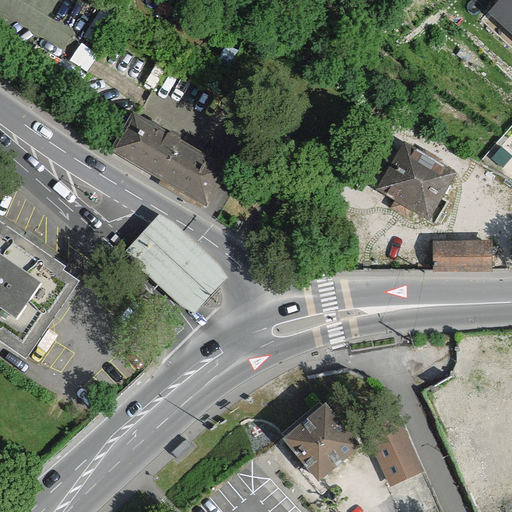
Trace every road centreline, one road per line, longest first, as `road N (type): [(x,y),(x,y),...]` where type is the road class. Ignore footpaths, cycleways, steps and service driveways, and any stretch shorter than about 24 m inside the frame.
road 1 (primary): [(52,511),(219,364)]
road 2 (primary): [(309,318),(511,301)]
road 3 (secondary): [(309,318),(152,205)]
road 4 (secondary): [(152,205),(0,123)]
road 5 (secondary): [(0,127),(112,245)]
road 6 (secondary): [(112,245),(176,305),(219,364)]
